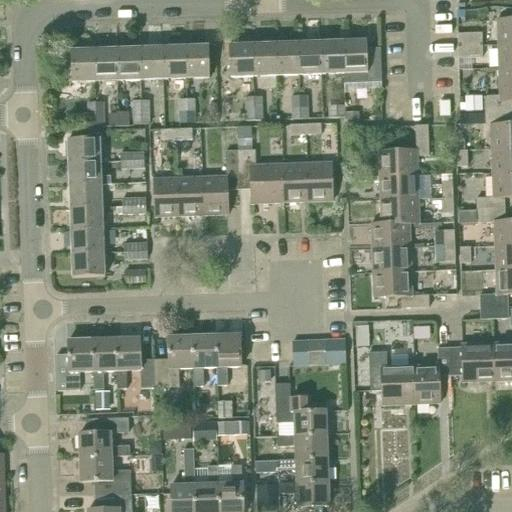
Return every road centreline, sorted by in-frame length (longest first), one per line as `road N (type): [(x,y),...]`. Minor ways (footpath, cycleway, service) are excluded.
road 1 (residential): [(257,3),(43,11),(32,17),(25,39),(27,115)]
road 2 (residential): [(295,301),(33,308)]
road 3 (residential): [(27,115),(33,308)]
road 4 (residential): [(417,1),(257,3)]
